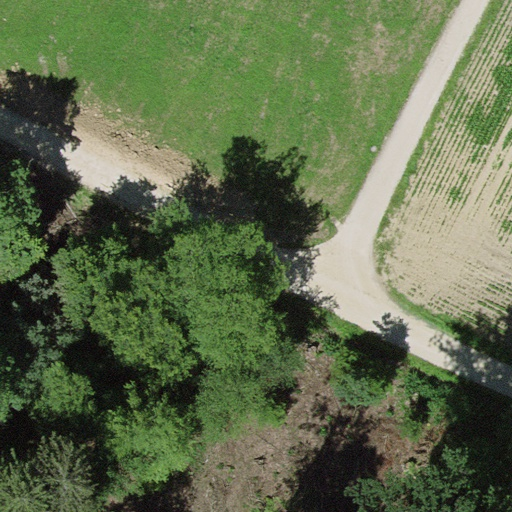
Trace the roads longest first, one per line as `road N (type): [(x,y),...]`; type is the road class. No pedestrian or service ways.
road 1 (track): [(0,113),(511,377)]
road 2 (track): [(473,0),(324,281)]
